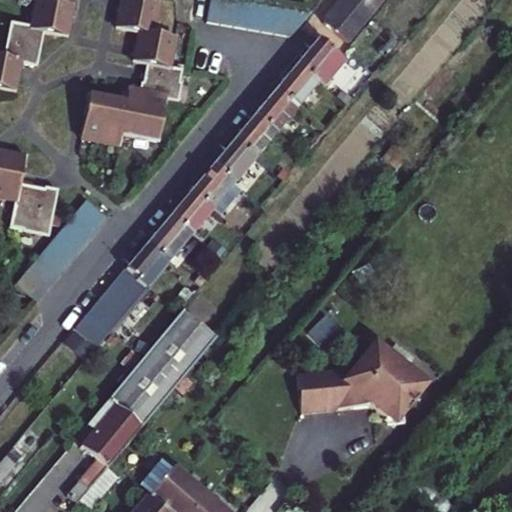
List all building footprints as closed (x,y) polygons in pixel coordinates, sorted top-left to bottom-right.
[(208,0),(204,25),(272,39),(287,41),(307,17),(223,0),(208,0)] [(340,0),(318,27),(340,46),(379,0),(382,4),(385,0),(340,0)] [(63,9),(28,3),(22,33),(3,30),(0,44),(0,95),(6,97),(11,68),(27,70),(33,36),(58,40),(63,9)] [(80,102),(73,145),(110,152),(113,139),(151,146),(159,105),(169,107),(175,76),(162,74),(167,43),(145,39),(151,10),(115,4),(110,34),(131,38),(126,67),(138,70),(133,98),(120,96),(118,109),(80,102)] [(291,71),(312,88),(320,95),(342,70),(312,45),(291,71)] [(270,96),(291,114),(312,88),(291,71),(270,96)] [(249,120),(270,139),(291,114),(270,96),(249,120)] [(228,145),(249,163),(270,139),(249,120),(228,145)] [(205,173),(227,191),(249,163),(228,145),(205,173)] [(16,163),(0,159),(0,205),(6,207),(2,234),(40,240),(47,197),(11,190),(16,163)] [(205,173),(185,197),(207,214),(227,191),(205,173)] [(164,222),(186,240),(207,214),(185,197),(164,222)] [(6,299),(32,312),(41,301),(103,225),(82,208),(55,240),(6,299)] [(141,249),(163,267),(186,240),(164,222),(141,249)] [(141,249),(107,289),(82,320),(69,336),(91,354),(163,267),(141,249)] [(179,316),(92,420),(98,425),(87,438),(75,454),(91,468),(62,502),(71,510),(210,342),(179,316)] [(86,355),(68,340),(61,350),(78,365),(86,355)] [(358,407),(381,426),(397,424),(423,393),(401,375),(407,367),(390,353),(384,360),(366,346),(342,374),(290,380),(295,422),(350,415),(358,407)] [(92,420),(81,433),(87,438),(98,425),(92,420)] [(397,424),(381,426),(381,434),(398,433),(397,424)] [(0,480),(14,464),(6,457),(0,463),(0,480)] [(210,511),(167,475),(137,511),(210,511)]
